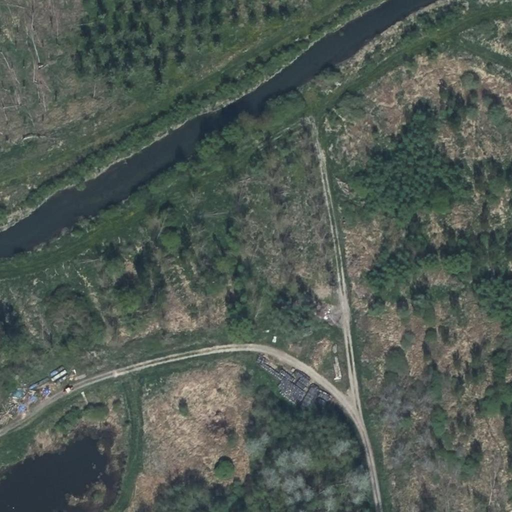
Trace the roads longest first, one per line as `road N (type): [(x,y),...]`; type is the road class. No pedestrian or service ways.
road 1 (track): [(380,511),(366,441),(345,404),(294,363),(249,347),(113,373),(40,403),(0,432)]
road 2 (track): [(357,423),(328,194)]
